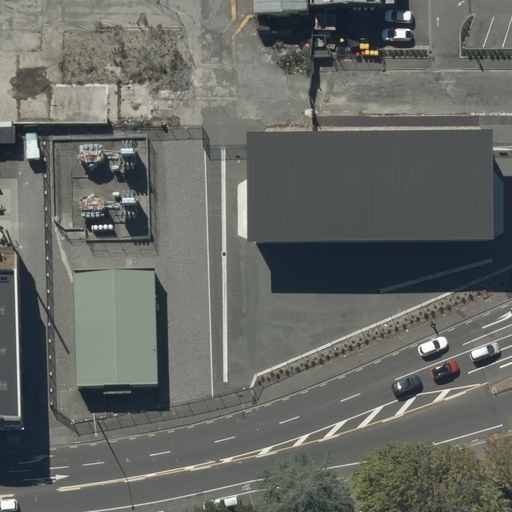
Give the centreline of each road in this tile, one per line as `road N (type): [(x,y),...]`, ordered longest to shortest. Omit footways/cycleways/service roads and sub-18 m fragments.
road 1 (secondary): [(475,393),(206,464),(0,494)]
road 2 (unknown): [(160,20),(223,91),(391,197),(421,204),(450,197),(472,177),(484,140)]
road 3 (unknown): [(160,20),(38,0)]
